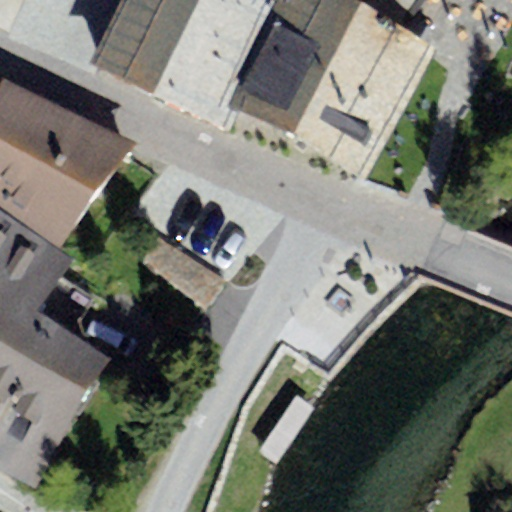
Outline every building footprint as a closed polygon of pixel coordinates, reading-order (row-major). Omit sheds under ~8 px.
[(125,0),(93,62),(217,120),(280,0),(125,0)] [(436,45),(349,0),(284,0),(229,108),(367,179),(436,45)] [(136,143),(7,80),(0,92),(0,204),(61,248),(136,143)] [(0,465),(34,486),(107,358),(38,312),(74,259),(0,210),(0,465)] [(296,397),(258,451),(277,464),(314,409),(296,397)]
